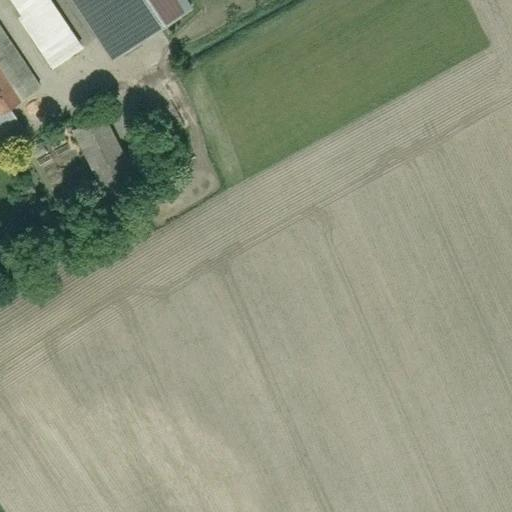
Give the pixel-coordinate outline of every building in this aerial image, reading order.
[(90,46),(60,0),(19,0),(61,64),(90,46)] [(71,0),(113,63),(190,12),(182,0),(71,0)] [(0,100),(6,110),(41,87),(0,24),(0,100)] [(114,110),(76,124),(101,189),(139,174),(114,110)] [(0,154),(6,163),(30,147),(6,113),(0,117),(0,154)]
